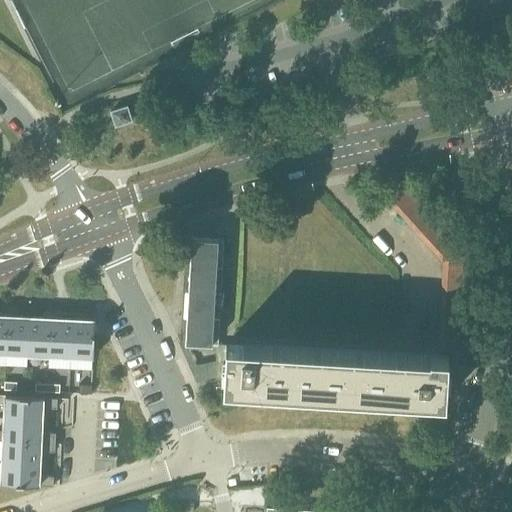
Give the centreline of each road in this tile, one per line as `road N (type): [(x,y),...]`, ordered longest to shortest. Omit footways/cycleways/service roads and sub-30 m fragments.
road 1 (secondary): [(511,106),(271,153),(84,211)]
road 2 (secondary): [(105,238),(307,174),(511,132)]
road 3 (unclassified): [(204,464),(289,452),(380,455),(457,479)]
road 4 (residential): [(204,464),(105,238)]
road 5 (unclassified): [(457,479),(511,320)]
road 6 (residential): [(0,103),(40,141),(84,211)]
road 7 (residential): [(80,502),(204,464)]
